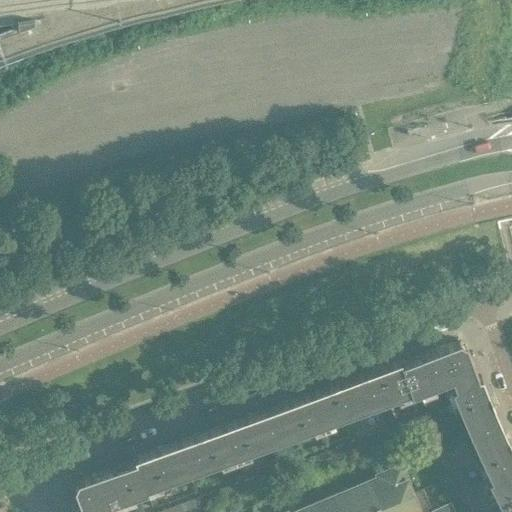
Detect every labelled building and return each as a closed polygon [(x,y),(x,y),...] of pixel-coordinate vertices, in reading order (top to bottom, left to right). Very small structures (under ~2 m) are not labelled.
[(477,375),(465,342),(457,339),(400,361),(411,389),(409,390),(410,393),(450,377),(454,385),(477,375)] [(411,389),(400,361),(399,358),(310,390),(322,422),(409,390),(411,389)] [(499,420),(488,396),(480,374),(477,375),(454,385),(450,387),(456,403),(468,432),(489,476),(489,477),(511,466),(511,448),(508,440),(499,420)] [(234,454),(311,426),(322,422),(310,390),(222,422),(234,454)] [(428,411),(153,511),(176,511),(431,419),(428,411)] [(145,486),(146,486),(219,459),(234,454),(222,422),(133,455),(134,458),(135,458),(145,486)] [(475,511),(439,444),(432,448),(466,511),(475,511)] [(109,511),(105,503),(146,489),(146,486),(145,486),(135,458),(134,458),(76,479),(72,486),(81,511),(109,511)] [(402,511),(416,506),(417,510),(429,505),(422,487),(412,491),(400,462),(375,473),(377,475),(289,511),(287,511),(286,510),(281,511),(402,511)] [(511,511),(511,466),(489,477),(489,476),(486,477),(497,499),(503,511),(511,511)] [(213,501),(217,508),(228,502),(225,495),(213,501)] [(454,511),(449,498),(430,506),(432,511),(454,511)] [(132,507),(134,511),(144,511),(140,503),(132,507)]
